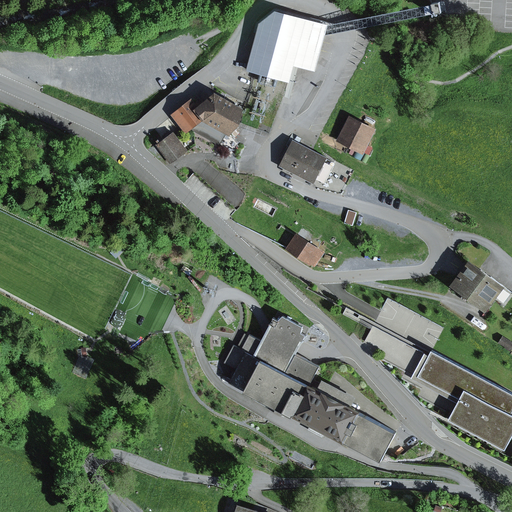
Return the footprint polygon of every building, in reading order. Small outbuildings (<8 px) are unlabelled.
[(441,0),(432,0),(433,0),(434,11),(443,10),(442,4),(441,0)] [(314,74),(326,27),(272,14),(257,25),(245,74),(288,85),(292,68),(297,70),(314,74)] [(241,112),(212,95),(197,108),(190,100),(170,116),(184,136),(191,131),(219,147),(224,137),(227,139),(237,129),(241,112)] [(348,117),(335,143),(362,156),(375,131),(348,117)] [(186,152),(172,133),(155,146),(169,165),(186,152)] [(291,142),(277,168),(313,186),(326,160),(291,142)] [(356,213),(348,211),(344,224),(352,226),(356,213)] [(323,254),(295,236),(285,251),(314,269),(323,254)] [(467,263),(447,289),(483,316),(503,289),(467,263)] [(511,412),(511,411),(511,390),(432,349),(430,351),(346,307),(342,314),(372,328),(365,342),(383,353),(381,358),(406,371),(402,377),(422,389),(418,395),(452,414),(449,419),(505,449),(511,437),(511,412)] [(283,318),(277,315),(270,329),(265,339),(251,331),(243,347),(235,343),(224,363),(236,369),(228,383),(382,465),(403,426),(355,401),(360,393),(325,375),(321,382),(316,380),(325,362),(301,349),(303,347),(311,332),(306,329),(307,322),(286,311),(283,318)] [(511,348),(511,343),(502,337),(497,344),(510,353),(511,348)] [(273,511),(240,501),(236,511),(273,511)]
